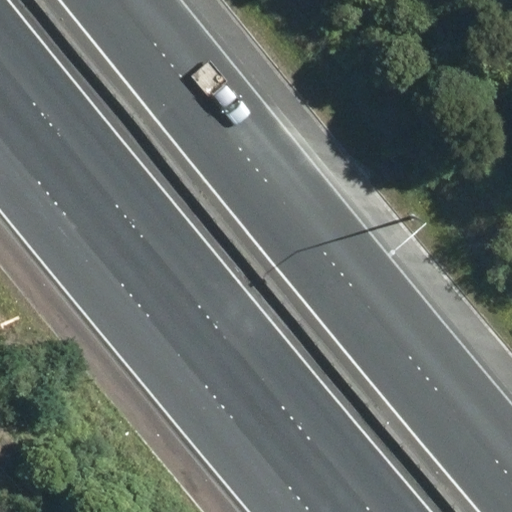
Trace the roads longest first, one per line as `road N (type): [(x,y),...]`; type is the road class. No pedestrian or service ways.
road 1 (motorway): [(128,0),(511,463)]
road 2 (motorway): [(373,511),(0,64)]
